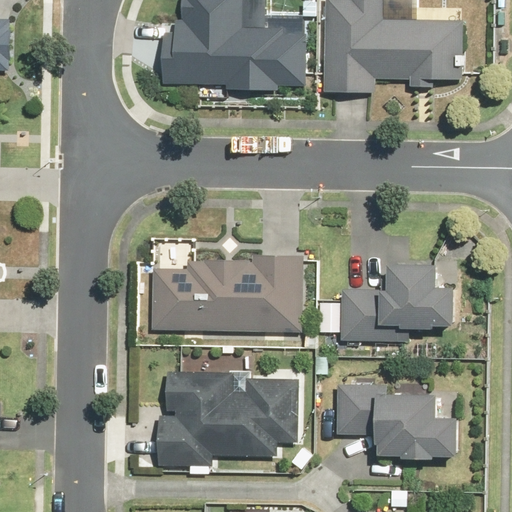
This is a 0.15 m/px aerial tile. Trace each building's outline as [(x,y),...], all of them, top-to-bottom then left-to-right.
[(170,29),(169,85),(230,86),(230,96),(283,96),(283,86),(311,87),(311,36),(245,36),(245,0),(186,0),(186,29),(170,29)] [(330,0),(326,90),(379,92),(380,82),(465,86),(467,26),(389,23),(389,0),(330,0)] [(0,66),(13,67),(14,21),(0,20),(0,66)] [(350,294),(349,338),(410,339),(410,327),(462,328),(462,288),(447,287),(448,262),(396,261),(395,295),(350,294)] [(159,273),(159,328),(303,329),(303,263),(189,262),(189,273),(159,273)] [(164,419),(163,468),(219,469),(219,457),(282,457),(282,438),(300,439),(300,382),(256,381),(256,391),(244,391),(244,370),(174,370),(174,419),(164,419)] [(339,382),(338,439),(393,440),(393,453),(460,454),(461,420),(442,420),(443,393),(395,393),(395,382),(339,382)]
